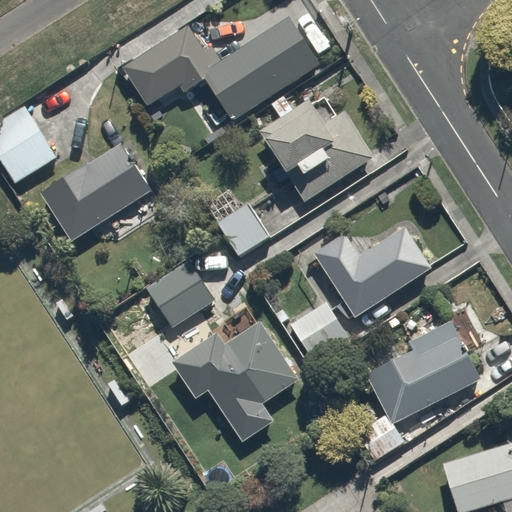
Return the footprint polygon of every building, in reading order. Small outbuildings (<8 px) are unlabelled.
[(229,121),(318,65),(287,15),(198,71),(229,121)] [(142,107),(186,79),(161,40),(117,67),(142,107)] [(511,90),(503,98),(511,110),(511,90)] [(298,204),(370,156),(339,110),(315,126),(297,99),(250,130),(277,172),(287,166),(295,178),(285,184),(298,204)] [(0,179),(7,190),(58,156),(23,104),(0,119),(0,179)] [(67,244),(151,186),(116,135),(32,192),(67,244)] [(440,203),(423,177),(403,191),(420,216),(440,203)] [(271,234),(246,196),(205,223),(230,261),(271,234)] [(348,318),(422,269),(397,228),(354,257),(337,231),(305,253),(348,318)] [(196,277),(221,259),(204,235),(135,284),(168,330),(212,299),(196,277)] [(344,334),(320,295),(279,320),(304,359),(344,334)] [(393,423),(479,374),(445,316),(356,367),(382,412),(351,429),(368,460),(403,441),(393,423)] [(290,381),(254,323),(215,347),(208,336),(168,361),(187,391),(198,384),(223,424),(290,381)] [(511,511),(511,440),(432,466),(446,511),(448,511),(495,497),(499,511),(511,511)]
